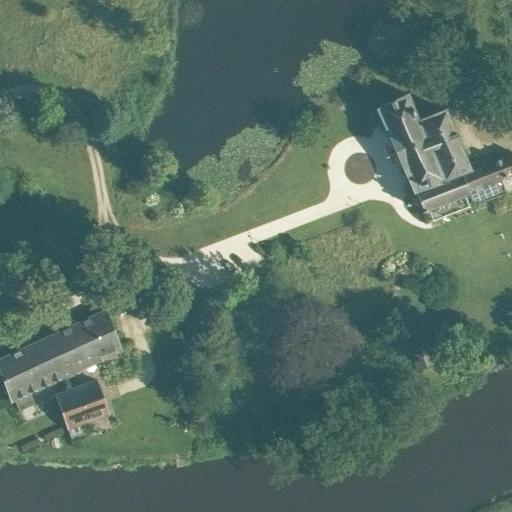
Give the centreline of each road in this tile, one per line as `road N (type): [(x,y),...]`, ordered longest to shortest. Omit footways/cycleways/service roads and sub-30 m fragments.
road 1 (track): [(0,100),(46,91),(74,107),(96,150),(97,211),(122,251),(150,271),(124,282)]
road 2 (unknown): [(150,271),(329,209),(345,196)]
